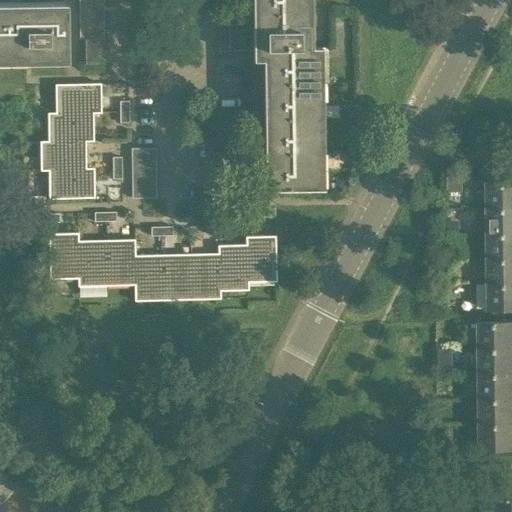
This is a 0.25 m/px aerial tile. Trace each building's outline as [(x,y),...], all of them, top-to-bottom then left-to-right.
[(0,61),(66,60),(65,1),(54,1),(54,0),(22,0),(23,1),(0,1),(0,61)] [(251,0),(251,14),(229,14),(230,51),(252,50),(252,61),(262,61),(264,189),(322,189),(321,47),(311,47),(310,0),(251,0)] [(103,2),(78,2),(78,15),(103,14),(103,2)] [(103,14),(78,15),(79,27),(103,26),(103,14)] [(79,40),(84,40),(98,39),(103,39),(103,26),(79,27),(79,40)] [(98,65),(98,39),(84,40),(85,65),(98,65)] [(54,85),(55,113),(92,113),(101,113),(100,84),(54,85)] [(119,101),(119,112),(128,112),(128,101),(119,101)] [(337,106),(337,118),(355,118),(355,106),(337,106)] [(128,123),(128,112),(119,112),(119,123),(128,123)] [(46,114),(47,142),(85,141),(93,141),(92,113),(55,113),(55,114),(46,114)] [(47,170),(85,170),(85,141),(47,142),(39,142),(40,170),(47,170)] [(133,149),(133,162),(156,161),(155,149),(138,149),(133,149)] [(112,157),(112,168),(121,168),(121,157),(112,157)] [(156,161),(133,162),(133,174),(156,174),(156,161)] [(121,179),(121,168),(112,168),(112,179),(121,179)] [(93,169),(85,170),(47,170),(48,199),(93,198),(93,169)] [(156,174),(133,174),(133,186),(156,185),(156,174)] [(511,181),(485,182),(485,208),(511,207),(511,181)] [(156,197),(156,185),(133,186),(133,197),(141,197),(156,197)] [(485,232),(511,231),(511,207),(485,208),(485,232)] [(262,208),(262,218),(274,217),(274,208),(262,208)] [(94,222),(104,222),(104,212),(93,213),(94,222)] [(115,212),(104,212),(104,222),(115,221),(115,212)] [(47,223),(59,223),(58,213),(47,214),(47,223)] [(206,235),(217,235),(217,226),(206,226),(206,235)] [(228,226),(217,226),(217,235),(228,235),(228,226)] [(150,237),(161,236),(161,227),(150,227),(150,237)] [(172,227),(161,227),(161,236),(172,236),(172,227)] [(511,231),(485,232),(486,257),(511,257),(511,231)] [(48,233),(49,278),(78,278),(79,278),(78,241),(77,241),(77,232),(48,233)] [(274,236),(247,237),(248,282),(275,281),(274,236)] [(245,244),(219,245),(220,290),(247,290),(246,282),(248,282),(247,237),(245,237),(245,244)] [(133,239),(107,240),(108,286),(134,285),(133,255),(133,239)] [(78,286),(108,286),(107,240),(78,241),(79,278),(78,278),(78,286)] [(219,290),(220,290),(219,245),(217,245),(217,254),(190,254),(191,299),(219,299),(219,290)] [(163,300),(191,299),(190,254),(162,255),(163,300)] [(134,301),(163,300),(162,255),(133,255),(134,285),(134,301)] [(486,283),(511,282),(511,257),(486,257),(486,283)] [(511,309),(511,282),(486,283),(486,310),(511,309)] [(476,322),(476,348),(511,347),(511,344),(511,322),(476,322)] [(476,373),(511,372),(511,347),(476,348),(476,373)] [(476,398),(511,397),(511,372),(476,373),(476,398)] [(476,423),(511,422),(511,397),(476,398),(476,423)] [(511,449),(511,422),(476,423),(476,450),(511,449)] [(493,499),(493,511),(511,511),(511,484),(484,485),(484,499),(493,499)]
